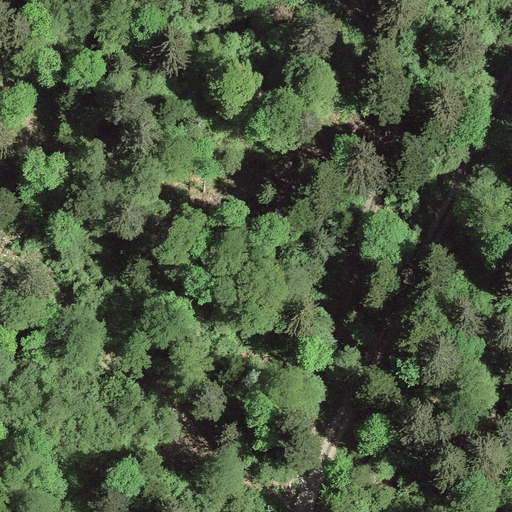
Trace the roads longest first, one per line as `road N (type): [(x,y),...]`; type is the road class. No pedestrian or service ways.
road 1 (track): [(312,484),(315,399),(400,120),(403,81),(368,13),(351,0)]
road 2 (track): [(305,511),(511,80)]
